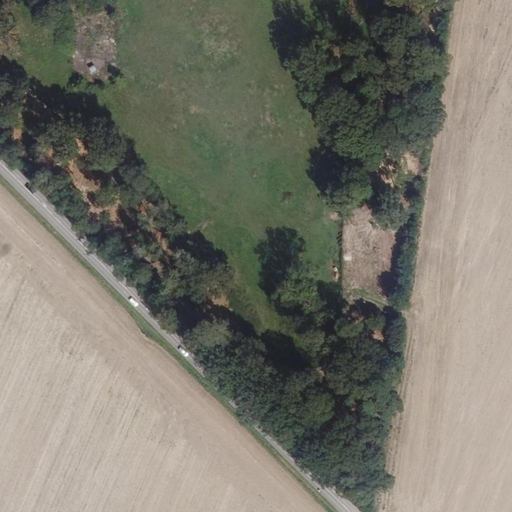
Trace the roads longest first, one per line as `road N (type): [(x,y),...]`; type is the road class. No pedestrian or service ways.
road 1 (secondary): [(350,511),(0,162)]
road 2 (track): [(234,151),(110,96),(72,96),(70,55)]
